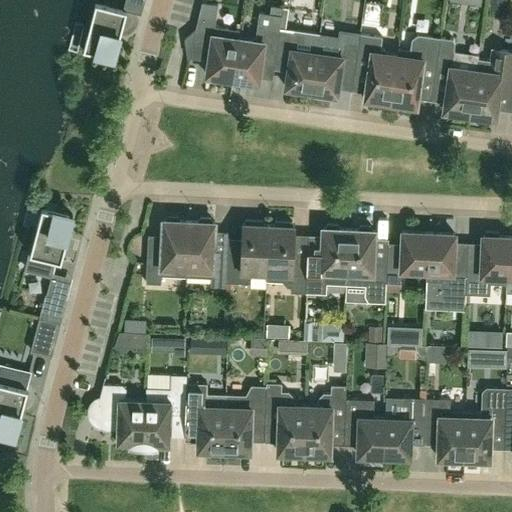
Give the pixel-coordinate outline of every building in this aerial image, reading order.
[(124,9),(95,2),(89,28),(91,28),(91,29),(91,30),(86,49),(96,51),(96,52),(114,56),(120,33),(118,32),(124,9)] [(231,83),(238,36),(239,30),(215,26),(218,4),(202,2),(193,38),(211,40),(206,75),(217,77),(216,81),(231,83)] [(261,57),(275,59),(280,28),(282,15),(259,12),(257,24),(256,34),(251,38),(238,36),(231,83),(247,85),(247,81),(258,83),(261,57)] [(311,91),(317,52),(309,51),(305,45),(307,32),(280,28),(275,59),(274,68),(275,69),(276,61),(289,63),(285,87),(291,88),(294,91),(298,93),(302,92),(305,90),(311,91)] [(390,102),(398,52),(380,50),(382,36),(360,33),(359,42),(354,72),(368,74),(364,98),(368,99),(368,103),(380,105),(381,101),(390,102)] [(434,80),(440,37),(418,34),(411,39),(410,49),(398,48),(398,52),(390,102),(399,103),(399,107),(412,109),(412,105),(416,106),(420,81),(423,78),(434,80)] [(478,58),(478,54),(453,51),(454,44),(453,38),(440,37),(434,80),(445,82),(447,85),(443,110),(446,110),(446,114),(460,116),(461,112),(469,113),(478,58)] [(354,72),(359,42),(341,39),(334,44),(334,48),(318,46),(317,52),(311,91),(317,91),(319,95),(323,96),(327,96),(331,93),(337,94),(340,71),(353,72),(352,80),(353,80),(354,72)] [(511,91),(511,51),(491,48),(489,60),(478,58),(469,113),(478,115),(477,119),(492,121),(492,117),(495,117),(499,92),(502,90),(511,91)] [(36,228),(30,253),(58,261),(64,238),(66,239),(73,215),(54,210),(54,211),(45,208),(39,227),(39,229),(36,228)] [(186,277),(189,221),(180,220),(178,216),(168,216),(165,219),(163,219),(161,256),(147,255),(146,283),(161,283),(161,275),(186,277)] [(198,221),(189,221),(186,277),(211,278),(210,286),(226,286),(226,282),(227,254),(227,252),(213,251),(215,222),(212,222),(210,218),(200,217),(198,221)] [(266,272),(269,224),(262,224),(263,220),(245,219),(245,223),(243,223),(241,255),(227,254),(226,282),(250,283),(251,271),(266,272)] [(306,292),(307,254),(296,254),(293,251),(295,226),(292,226),(292,221),(275,221),(275,225),(269,224),(266,272),(266,280),(282,281),(282,286),(290,286),(295,292),(306,292)] [(323,227),(322,245),(308,244),(307,254),(306,292),(326,293),(327,283),(346,284),(349,228),(340,228),(338,224),(328,223),(325,227),(323,227)] [(386,282),(387,258),(376,258),(373,254),(375,229),(372,229),(370,225),(360,225),(358,229),(349,228),(346,284),(365,285),(364,295),(368,301),(385,302),(386,282)] [(426,270),(428,232),(402,231),(401,255),(387,254),(387,258),(386,282),(400,283),(401,269),(426,270)] [(507,276),(508,236),(498,235),(498,231),(485,231),(485,235),(482,235),(481,256),(478,258),(467,258),(467,265),(465,293),(490,294),(490,283),(506,284),(507,276)] [(455,233),(428,232),(426,270),(425,280),(442,281),(441,292),(465,293),(467,265),(453,265),(455,233)] [(45,293),(39,317),(60,323),(67,299),(45,293)] [(52,355),(60,323),(39,317),(30,350),(52,355)] [(21,411),(19,411),(29,373),(0,365),(0,367),(0,431),(15,435),(21,411)] [(185,414),(186,382),(187,374),(171,374),(170,388),(146,387),(146,399),(144,447),(158,448),(158,444),(170,444),(171,414),(185,414)] [(224,450),(226,394),(207,393),(207,383),(186,382),(185,414),(185,420),(195,421),(199,424),(198,449),(200,449),(202,452),(212,453),(214,450),(224,450)] [(144,447),(146,399),(126,398),(126,388),(122,384),(103,383),(99,399),(97,400),(95,402),(93,403),(92,406),(91,408),(91,410),(91,413),(91,415),(92,418),(93,420),(95,422),(97,423),(99,424),(101,425),(103,425),(102,429),(104,430),(117,430),(117,442),(128,443),(128,447),(144,447)] [(304,453),(305,405),(293,405),(293,398),(288,392),(281,392),(282,383),(266,383),(266,386),(265,423),(275,424),(278,428),(278,452),(282,452),(281,456),(294,456),(295,452),(304,453)] [(265,423),(266,386),(251,385),(246,394),(226,394),(224,450),(233,450),(235,454),(245,454),(247,451),(250,451),(251,426),(254,423),(265,423)] [(345,426),(346,399),(346,385),(331,385),(331,394),(324,393),(318,398),(318,406),(305,405),(304,453),(313,453),(313,457),(326,458),(326,454),(330,454),(331,429),(334,426),(345,426)] [(505,428),(506,388),(486,387),(482,391),(481,412),(465,411),(463,462),(481,463),(481,459),(490,459),(491,428),(505,428)] [(411,425),(425,426),(426,398),(402,397),(401,409),(397,409),(397,418),(385,417),(384,460),(401,460),(401,456),(410,457),(411,425)] [(463,462),(465,411),(450,410),(450,399),(426,398),(425,426),(439,426),(437,457),(446,458),(446,462),(463,462)] [(384,460),(385,417),(374,417),(374,399),(346,399),(345,426),(359,427),(358,455),(366,455),(366,459),(384,460)]
